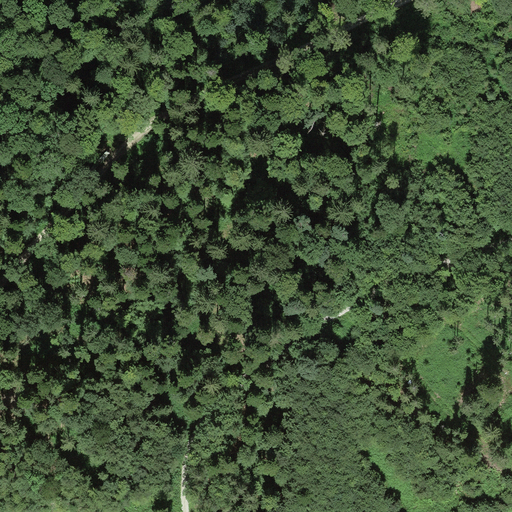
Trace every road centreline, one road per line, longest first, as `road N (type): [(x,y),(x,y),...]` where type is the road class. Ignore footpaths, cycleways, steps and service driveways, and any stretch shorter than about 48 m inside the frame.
road 1 (track): [(377,0),(226,83),(114,158),(0,276)]
road 2 (track): [(185,511),(186,469),(205,417),(245,375),(367,297),(511,240)]
road 3 (track): [(0,17),(116,5),(194,70),(199,101)]
